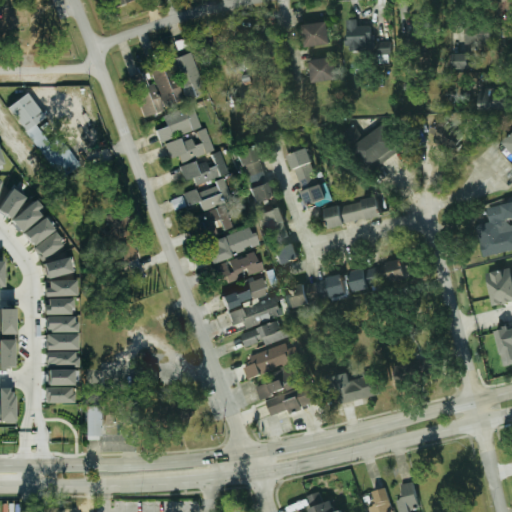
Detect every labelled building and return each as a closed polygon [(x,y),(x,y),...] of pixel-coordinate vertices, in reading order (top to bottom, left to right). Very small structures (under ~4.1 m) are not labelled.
[(112,0),(116,8),(134,0),(112,0)] [(349,26),(348,18),(358,18),(358,26),(371,25),(372,45),(372,50),(367,50),(367,46),(361,46),(361,50),(350,51),(350,47),(347,47),(347,36),(349,36),(349,26)] [(303,24),(327,21),(329,45),(306,47),(303,24)] [(467,23),(492,23),(492,43),(467,43),(467,23)] [(247,34),(269,30),(274,57),(252,61),(247,34)] [(406,35),(427,35),(427,52),(407,52),(406,35)] [(377,43),(392,42),(392,54),(377,55),(377,43)] [(161,66),(166,80),(180,74),(174,60),(193,52),(208,93),(190,100),(188,96),(174,101),(176,107),(168,110),(166,104),(157,107),(159,114),(148,118),(132,78),(144,74),(149,86),(157,83),(152,69),(161,66)] [(454,53),(470,53),(470,66),(454,66),(454,53)] [(237,58),(246,56),(248,69),(239,70),(237,58)] [(310,60),(335,58),(337,79),(313,82),(310,60)] [(241,76),(250,74),(252,81),(243,83),(241,76)] [(479,88),(510,88),(510,109),(479,109),(479,88)] [(15,138),(25,131),(6,108),(26,92),(86,169),(66,184),(41,152),(32,159),(15,138)] [(174,133),(175,136),(161,142),(156,129),(167,124),(164,116),(186,108),(188,113),(195,111),(201,127),(191,130),(190,127),(174,133)] [(437,121),(441,124),(445,117),(468,131),(460,143),(462,145),(459,150),(456,149),(453,154),(431,140),(436,133),(431,130),(437,121)] [(9,118),(17,128),(10,133),(2,123),(9,118)] [(365,139),(389,121),(407,144),(367,174),(350,151),(339,137),(355,126),(365,139)] [(86,154),(71,135),(84,125),(99,144),(86,154)] [(194,146),(202,143),(198,131),(206,128),(214,150),(183,162),(180,154),(171,157),(166,144),(181,138),(183,143),(192,140),(194,146)] [(511,153),(511,134),(503,143),(511,153)] [(271,181),(276,196),(256,203),(251,188),(254,187),(245,164),(243,165),(238,151),(256,145),(261,158),(258,159),(267,182),(271,181)] [(302,192),(306,190),(297,167),(293,169),(288,154),(307,146),(313,161),(309,163),(318,185),(323,183),(328,197),(307,206),(302,192)] [(220,177),(197,186),(193,178),(185,181),(180,166),(194,161),(196,166),(206,162),(209,168),(216,165),(212,155),(220,151),(229,174),(220,177)] [(184,193),(196,188),(198,193),(217,186),(215,182),(224,178),(225,182),(232,200),(202,212),(199,202),(189,206),(184,193)] [(0,213),(0,203),(10,189),(23,198),(8,219),(0,213)] [(368,217),(346,222),(347,225),(330,229),(325,208),(342,204),(342,207),(364,202),(364,199),(378,196),(383,215),(369,219),(368,217)] [(8,221),(33,200),(39,207),(34,211),(39,216),(19,233),(8,221)] [(503,205),(511,202),(511,218),(507,220),(503,205)] [(280,206),(286,221),(284,222),(292,244),(295,243),(300,257),(280,264),(275,250),(278,249),(270,227),(267,228),(262,214),(280,206)] [(511,249),(485,256),(479,234),(477,225),(491,222),(488,208),(500,206),(503,219),(505,228),(511,226),(511,249)] [(213,222),(216,229),(218,234),(211,237),(209,231),(195,237),(192,230),(189,221),(217,210),(225,207),(233,227),(225,231),(220,219),(213,222)] [(118,248),(111,251),(104,232),(111,229),(107,219),(121,214),(137,258),(123,263),(118,248)] [(21,234),(42,218),(52,230),(31,245),(29,243),(28,244),(21,234)] [(224,259),(213,263),(208,251),(219,247),(216,240),(248,227),(251,234),(255,232),(260,245),(256,247),(224,259)] [(31,249),(54,232),(59,239),(58,241),(61,245),(40,262),(35,255),(35,254),(31,249)] [(131,278),(143,273),(133,243),(117,248),(123,264),(126,263),(131,278)] [(229,283),(228,280),(224,281),(223,278),(217,280),(212,268),(226,262),(230,274),(235,272),(231,262),(238,259),(238,261),(248,257),(247,254),(255,251),(258,260),(255,262),(255,264),(261,262),(264,270),(249,276),(247,269),(242,270),(245,277),(229,283)] [(388,265),(387,259),(403,256),(408,278),(392,281),(392,279),(370,284),(371,287),(355,291),(350,271),(366,267),(367,270),(388,265)] [(41,264),(66,257),(70,272),(45,279),(41,264)] [(486,273),(511,267),(511,271),(511,300),(494,305),(486,273)] [(329,280),(329,279),(343,275),(348,296),(334,299),(333,296),(308,302),(309,305),(296,308),(291,287),(304,283),(304,286),(329,280)] [(223,296),(235,292),(235,294),(246,290),(243,282),(253,278),(254,282),(261,279),(265,278),(268,287),(264,289),(266,294),(252,300),(240,305),(240,306),(228,311),(223,296)] [(48,281),(75,280),(76,296),(44,297),(44,288),(48,288),(48,281)] [(261,303),(261,301),(274,296),(279,309),(275,310),(278,316),(249,328),(246,320),(234,325),(230,313),(243,308),(244,310),(261,303)] [(47,299),(72,299),(72,308),(69,308),(70,315),(44,315),(44,306),(47,306),(47,299)] [(0,309),(13,309),(14,335),(0,335),(0,309)] [(45,317),(73,317),(73,323),(77,323),(77,332),(49,333),(49,330),(45,330),(45,317)] [(259,340),(260,342),(247,347),(242,334),(255,329),(278,320),(281,329),(282,331),(289,328),(292,335),(285,338),(267,345),(264,338),(259,340)] [(496,327),(511,323),(511,365),(506,367),(496,327)] [(45,335),(77,334),(77,350),(45,351),(45,335)] [(0,340),(14,340),(14,368),(7,368),(7,369),(0,369),(0,340)] [(245,367),(250,365),(249,362),(253,360),(251,355),(286,342),(293,360),(262,372),(262,374),(249,379),(245,367)] [(45,353),(73,352),(74,358),(77,358),(77,368),(46,369),(45,353)] [(416,376),(417,380),(399,385),(398,381),(394,366),(434,357),(438,371),(416,376)] [(139,363),(157,363),(157,389),(139,389),(139,363)] [(278,379),(276,372),(282,369),(282,368),(293,363),(293,365),(299,380),(288,385),(289,387),(274,393),(275,395),(262,400),(257,387),(270,382),(278,379)] [(369,377),(367,370),(381,367),(382,373),(387,391),(356,399),(341,403),(334,377),(349,373),(351,381),(369,377)] [(46,370),(46,386),(72,385),(72,369),(46,370)] [(267,401),(314,383),(319,397),(320,400),(303,406),(304,410),(291,415),(290,411),(288,408),(273,415),(267,401)] [(0,422),(14,423),(15,395),(9,395),(9,388),(0,388),(0,422)] [(72,403),(72,388),(45,388),(45,404),(72,403)] [(188,398),(195,416),(158,431),(151,413),(188,398)] [(133,400),(133,424),(105,423),(106,400),(133,400)] [(98,406),(97,437),(85,437),(85,405),(98,406)] [(370,506),(371,511),(392,511),(385,488),(373,491),(377,504),(370,506)] [(342,511),(338,498),(324,503),(320,492),(306,496),(311,511),(342,511)]
